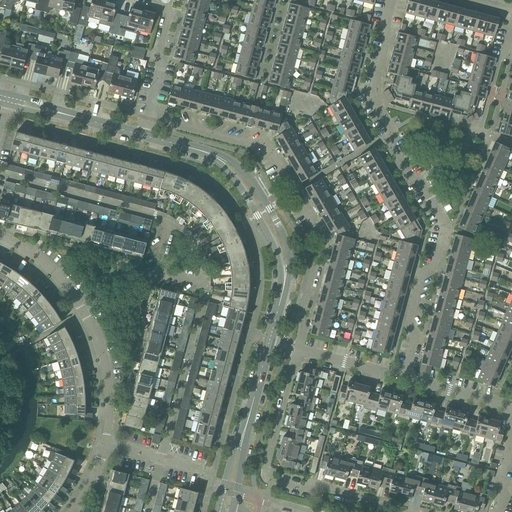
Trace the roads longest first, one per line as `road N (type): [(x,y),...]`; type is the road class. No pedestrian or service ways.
road 1 (residential): [(406,377),(417,334),(409,318),(447,223),(373,93),(391,0)]
road 2 (residential): [(298,349),(301,313),(325,244),(271,147),(178,127),(149,107)]
road 3 (residential): [(384,511),(378,504),(269,479),(266,463),(298,349)]
road 4 (residential): [(104,444),(107,370),(92,327),(54,272),(0,236)]
road 5 (residential): [(207,284),(160,459)]
road 6 (residential): [(0,174),(167,219)]
road 7 (tertiary): [(284,278),(286,246),(269,206),(240,167),(208,152)]
road 8 (tertiary): [(208,152),(247,198),(284,278)]
